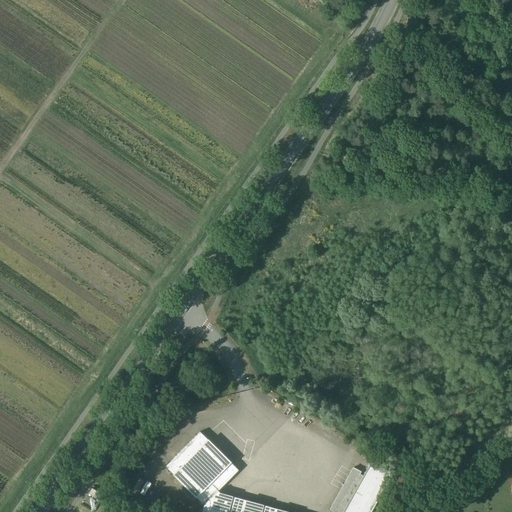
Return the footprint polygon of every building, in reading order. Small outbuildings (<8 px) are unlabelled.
[(200,438),(164,473),(199,508),(215,493),(217,495),(237,475),(200,438)] [(340,511),(370,511),(392,473),(371,461),(362,476),(359,474),(360,471),(353,467),(330,509),(335,511),(337,511),(338,511),(340,511)] [(97,498),(100,493),(92,488),(89,493),(97,498)] [(94,503),(96,498),(90,495),(87,500),(94,503)] [(242,511),(244,506),(212,497),(208,511),(242,511)]
